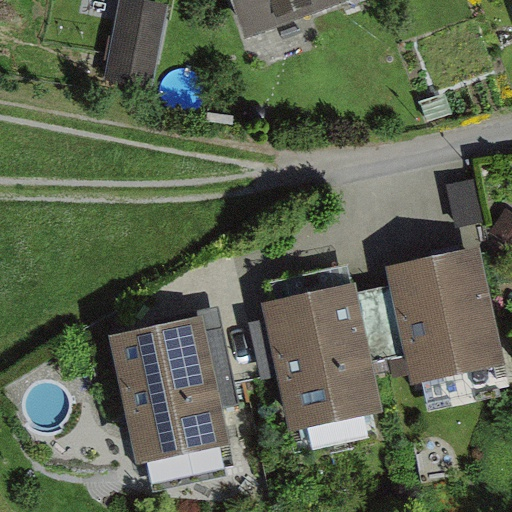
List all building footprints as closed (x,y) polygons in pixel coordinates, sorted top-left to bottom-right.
[(228,0),(247,51),(351,12),(346,0),(228,0)] [(124,2),(106,87),(153,97),(171,12),(124,2)] [(480,258),(387,278),(413,401),(506,381),(480,258)] [(357,295),(263,314),(290,447),(383,429),(357,295)] [(206,330),(111,349),(137,481),(232,462),(206,330)]
